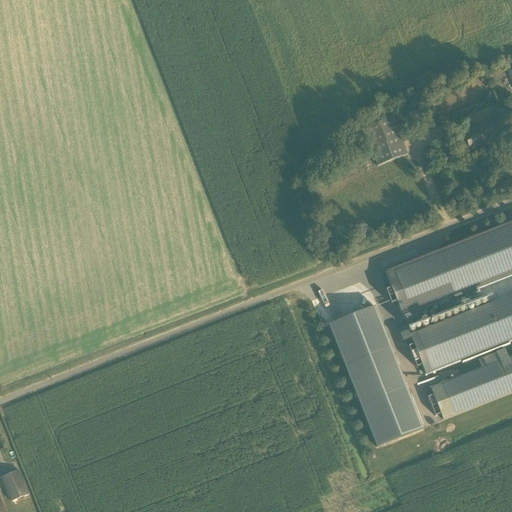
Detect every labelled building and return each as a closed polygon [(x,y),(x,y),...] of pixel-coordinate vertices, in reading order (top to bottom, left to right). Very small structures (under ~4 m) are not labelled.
[(377,167),(408,155),(393,118),(362,130),(377,167)] [(463,164),(508,146),(497,120),(453,139),(463,164)] [(403,321),(511,275),(511,223),(385,276),(390,289),(385,291),(393,310),(398,308),(403,321)] [(439,326),(410,337),(425,375),(457,362),(511,340),(511,296),(467,314),(439,326)] [(511,355),(508,357),(430,388),(443,421),(511,394),(511,355)] [(1,478),(11,502),(30,495),(20,470),(1,478)]
